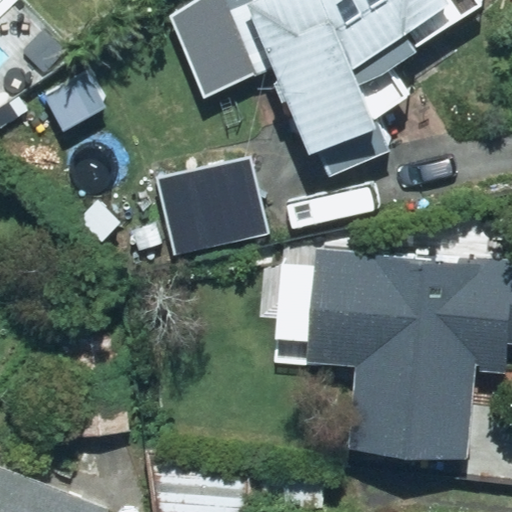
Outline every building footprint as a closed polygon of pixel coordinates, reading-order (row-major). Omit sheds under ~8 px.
[(174,0),(223,94),(277,65),(323,152),(420,92),(398,57),(488,0),(174,0)] [(116,106),(95,66),(44,94),(65,134),(116,106)] [(154,174),(174,259),(273,236),(253,150),(154,174)] [(511,260),(290,250),(285,355),(355,358),(351,445),(480,451),(484,365),(511,366),(511,260)] [(123,339),(71,340),(73,430),(125,428),(123,339)] [(247,511),(251,454),(160,448),(156,511),(247,511)] [(0,511),(111,511),(117,499),(0,457),(0,511)] [(329,460),(265,457),(262,505),(326,509),(329,460)]
